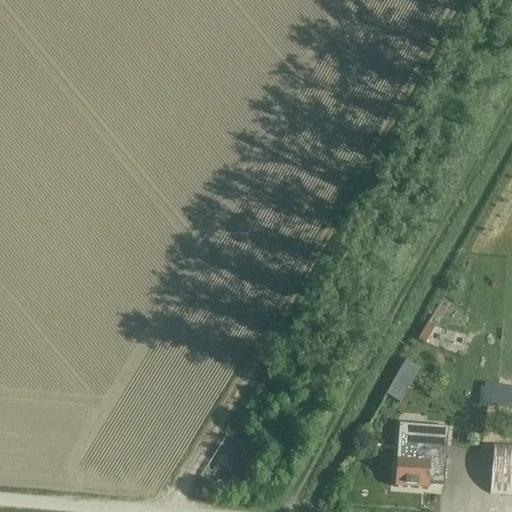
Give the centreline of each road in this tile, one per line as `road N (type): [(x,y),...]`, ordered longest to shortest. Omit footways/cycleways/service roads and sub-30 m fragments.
road 1 (track): [(511,105),(287,511)]
road 2 (unclassified): [(127,511),(0,502)]
